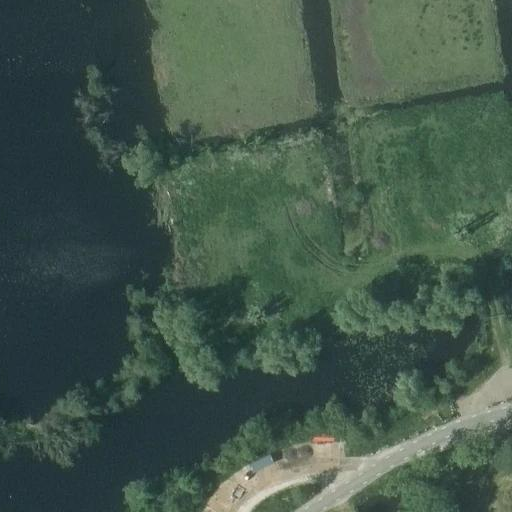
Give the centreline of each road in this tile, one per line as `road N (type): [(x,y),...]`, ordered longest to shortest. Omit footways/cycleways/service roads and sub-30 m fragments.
road 1 (unclassified): [(306,511),(440,435),(511,413)]
road 2 (track): [(368,476),(295,480),(265,491),(242,511)]
